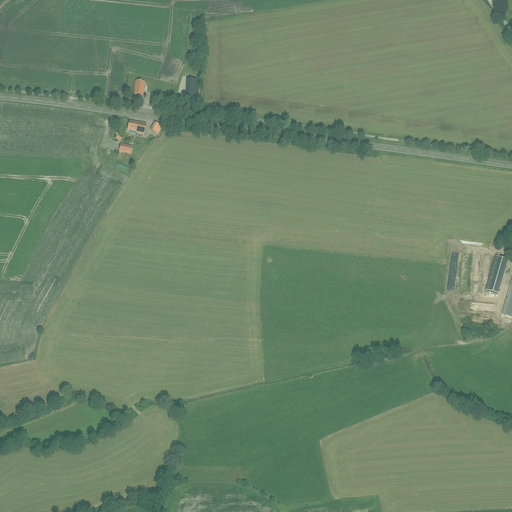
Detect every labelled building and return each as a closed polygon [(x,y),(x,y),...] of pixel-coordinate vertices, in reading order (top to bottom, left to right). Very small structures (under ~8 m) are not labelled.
[(198,101),(199,80),(187,79),(186,101),(198,101)] [(143,96),(145,83),(136,81),(134,95),(143,96)] [(136,133),(144,134),(146,123),(139,122),(138,123),(129,121),(127,129),(137,131),(136,133)] [(162,126),(156,123),(152,132),(157,134),(158,135),(162,126)] [(121,144),(119,151),(131,154),(132,146),(121,144)] [(500,294),(509,260),(496,257),(487,291),(500,294)] [(511,278),(502,314),(511,317),(511,278)]
